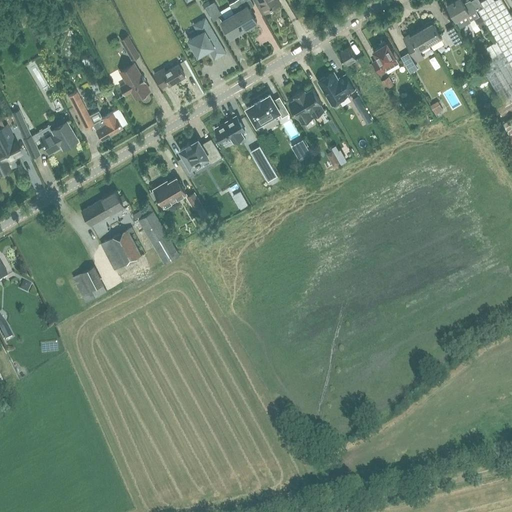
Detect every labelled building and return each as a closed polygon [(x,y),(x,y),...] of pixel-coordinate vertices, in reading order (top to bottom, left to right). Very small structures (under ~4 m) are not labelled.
[(254,4),(251,0),(234,0),(230,3),(235,12),(244,28),(257,21),(249,7),(254,4)] [(258,0),(260,3),(265,11),(280,2),(279,0),(258,0)] [(462,0),(453,0),(447,4),(452,12),(456,19),(461,27),(475,19),(481,29),(487,25),(481,15),(480,16),(480,15),(477,10),(484,6),(481,1),(480,0),(471,0),(468,0),(464,2),(462,0)] [(481,53),(477,56),(478,59),(500,95),(502,99),(505,104),(505,105),(511,101),(511,15),(506,5),(502,0),(482,0),(481,1),(484,6),(484,7),(479,10),(497,40),(486,47),(492,57),(486,61),(481,53)] [(215,1),(210,3),(209,1),(204,3),(209,11),(214,20),(220,16),(231,36),(244,28),(235,12),(225,18),(215,1)] [(189,39),(193,47),(199,55),(209,49),(215,59),(226,52),(221,43),(206,17),(194,24),(200,33),(189,39)] [(428,43),(429,42),(433,48),(442,43),(443,41),(439,35),(441,34),(438,30),(433,22),(432,22),(432,20),(420,27),(428,43)] [(455,44),(461,41),(452,25),(446,28),(455,44)] [(417,60),(418,59),(423,56),(418,49),(420,48),(428,43),(420,27),(404,37),(409,45),(417,60)] [(139,54),(128,35),(122,39),(133,58),(139,54)] [(399,62),(396,58),(387,42),(374,49),(379,58),(373,61),(380,73),(399,62)] [(357,58),(354,54),(349,46),(339,52),(346,64),(345,65),(350,74),(356,71),(351,62),(357,58)] [(406,66),(410,72),(417,68),(408,52),(401,56),(404,62),(406,66)] [(366,71),(373,68),(365,54),(358,57),(366,71)] [(102,74),(92,61),(87,65),(97,78),(102,74)] [(145,97),(148,91),(150,89),(146,82),(147,82),(142,73),(141,74),(134,63),(121,71),(127,82),(120,86),(125,94),(132,90),(136,97),(138,96),(145,97)] [(155,73),(158,78),(163,87),(169,83),(170,85),(185,76),(180,67),(178,64),(163,72),(161,69),(155,73)] [(340,80),(334,71),(318,81),(332,104),(332,103),(334,105),(336,106),(339,104),(340,102),(339,99),(348,94),(347,93),(355,89),(347,76),(340,80)] [(476,79),(481,86),(488,81),(486,78),(486,77),(483,74),(476,79)] [(393,84),(389,76),(381,80),(385,88),(393,84)] [(305,89),(299,92),(313,116),(325,109),(321,103),(322,103),(313,87),(306,91),(305,89)] [(122,114),(116,117),(114,113),(107,118),(106,117),(104,117),(93,123),(77,90),(68,95),(85,127),(92,123),(95,129),(96,129),(102,139),(122,127),(121,125),(127,121),(122,114)] [(313,116),(299,92),(294,95),(295,98),(289,101),(298,117),(299,116),(302,122),(313,116)] [(256,101),(256,102),(248,107),(257,124),(263,120),(265,123),(276,117),(274,114),(279,111),(282,116),(289,112),(280,96),(274,100),(270,94),(261,99),(261,98),(256,101)] [(366,108),(358,96),(353,99),(360,111),(366,108)] [(499,97),(485,105),(488,112),(503,104),(499,97)] [(438,100),(430,105),(436,114),(444,110),(438,100)] [(23,137),(31,156),(39,153),(30,134),(20,111),(12,114),(23,137)] [(246,129),(238,115),(217,127),(224,139),(232,134),(236,139),(244,134),(243,131),(246,129)] [(8,124),(5,125),(4,126),(0,117),(0,170),(9,166),(6,160),(21,152),(19,147),(8,124)] [(339,130),(332,118),(329,120),(335,132),(339,130)] [(40,137),(39,137),(48,153),(61,145),(62,147),(77,138),(66,119),(59,122),(58,120),(49,125),(48,123),(36,130),(40,137)] [(391,135),(395,132),(388,121),(384,123),(388,129),(387,129),(391,135)] [(253,148),(263,142),(259,135),(249,140),(253,148)] [(184,155),(178,159),(189,177),(195,173),(191,166),(198,161),(198,163),(202,160),(208,156),(212,163),(223,156),(212,138),(201,144),(199,140),(193,144),(191,142),(190,141),(186,143),(187,144),(187,145),(181,149),(184,155)] [(292,145),(300,160),(311,154),(303,139),(292,145)] [(334,150),(327,154),(331,160),(337,156),(335,152),(334,150)] [(265,153),(256,159),(265,175),(275,169),(265,153)] [(154,188),(165,206),(187,193),(177,176),(163,185),(162,183),(154,188)] [(103,197),(82,210),(91,225),(112,212),(111,211),(129,202),(124,194),(120,196),(116,190),(103,197)] [(195,208),(202,203),(195,191),(188,196),(195,208)] [(233,195),(241,208),(248,204),(241,191),(233,195)] [(150,204),(133,214),(135,218),(141,215),(142,217),(139,218),(153,242),(166,263),(180,254),(168,233),(150,204)] [(197,209),(202,218),(209,214),(208,212),(203,205),(202,206),(197,209)] [(122,264),(134,257),(145,251),(132,226),(101,242),(115,268),(122,264)] [(86,302),(107,291),(103,283),(104,283),(94,265),(72,276),(86,302)] [(20,289),(28,293),(31,285),(24,282),(20,289)] [(55,347),(55,336),(39,336),(39,347),(55,347)]
